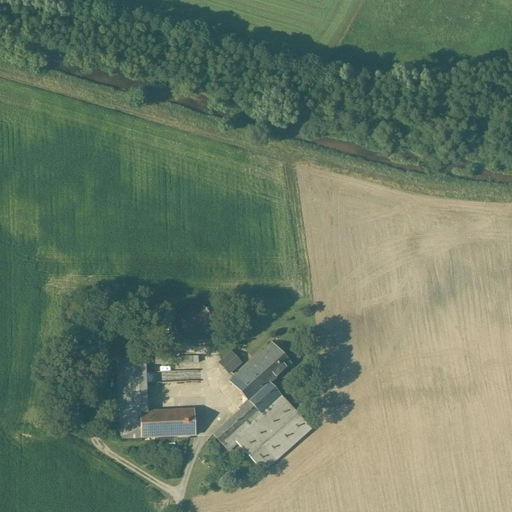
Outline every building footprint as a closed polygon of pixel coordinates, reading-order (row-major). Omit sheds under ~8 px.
[(210,330),(211,322),(209,315),(205,309),(199,305),(192,304),(185,306),(179,310),(175,316),(173,323),(175,330),(179,336),(185,340),(193,342),(200,340),(206,336),(210,330)] [(271,343),(230,382),(229,381),(229,382),(247,401),(248,401),(269,383),(270,382),(290,364),(271,343)] [(231,353),(219,363),(228,373),(240,363),(231,353)] [(145,360),(117,361),(119,414),(139,413),(147,412),(145,360)] [(153,380),(201,377),(201,369),(153,372),(153,380)] [(269,383),(248,401),(259,413),(280,395),(269,383)] [(259,413),(257,415),(256,413),(221,444),(227,451),(236,443),(262,472),(310,429),(284,400),(280,395),(259,413)] [(239,411),(213,435),(221,444),(256,413),(257,415),(259,413),(248,401),(247,401),(238,409),(239,411)] [(147,412),(139,413),(141,438),(195,435),(194,410),(147,412)] [(139,413),(119,414),(120,439),(141,438),(139,413)]
